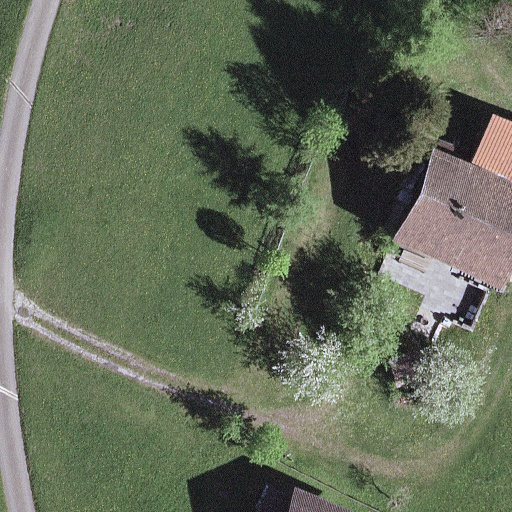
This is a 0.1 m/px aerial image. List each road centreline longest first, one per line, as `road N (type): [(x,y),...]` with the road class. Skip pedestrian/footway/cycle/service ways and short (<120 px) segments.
road 1 (track): [(36,511),(11,374),(8,155),(52,0)]
road 2 (track): [(8,291),(355,466)]
